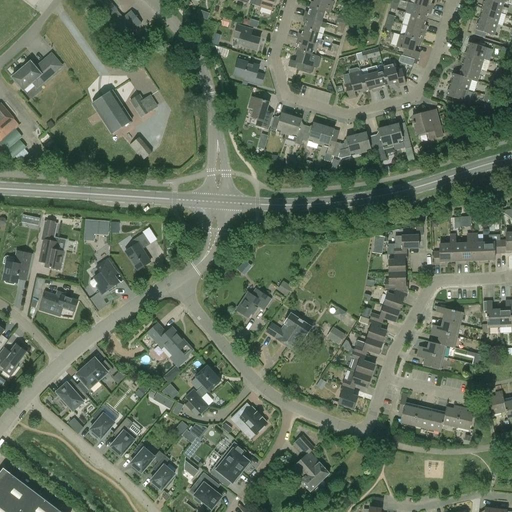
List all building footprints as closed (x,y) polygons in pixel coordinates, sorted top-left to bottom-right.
[(123,18),(117,11),(117,10),(108,0),(87,0),(105,21),(111,28),(112,28),(123,18)] [(255,0),(254,5),(261,8),(260,8),(272,11),(274,5),(276,5),(278,4),(279,0),(255,0)] [(310,7),(325,12),(330,13),(334,2),(327,0),(314,0),(314,3),(312,2),(310,7)] [(432,0),(416,0),(415,4),(433,10),(434,5),(431,4),(432,0)] [(494,0),(485,0),(483,8),(501,14),(504,3),(494,0)] [(415,4),(415,5),(408,3),(405,13),(412,15),(426,20),(428,14),(431,15),(433,10),(415,4)] [(306,12),(304,17),(322,22),(325,12),(310,7),(308,13),(306,12)] [(501,14),(483,8),(479,19),(498,25),(501,14)] [(123,18),(112,28),(122,40),(142,23),(131,11),(123,18)] [(412,15),(408,26),(426,31),(427,26),(425,26),(426,20),(412,15)] [(322,22),(304,17),(303,22),(305,23),(304,29),(319,33),(321,27),(325,28),(326,24),(322,22)] [(498,25),(479,19),(476,30),(494,36),(498,25)] [(394,22),(387,20),(383,31),(390,33),(394,22)] [(89,28),(99,41),(107,34),(98,22),(89,28)] [(403,25),(400,36),(420,41),(422,36),(424,37),(426,31),(408,26),(408,27),(403,25)] [(240,40),(238,46),(257,51),(260,40),(248,36),(250,30),(238,26),(234,38),(240,40)] [(319,33),(304,29),(302,35),(299,34),(298,39),(318,45),(319,45),(322,46),(323,41),(317,39),(319,33)] [(418,47),(420,41),(400,36),(397,47),(405,50),(403,55),(418,60),(420,54),(415,52),(416,46),(418,47)] [(318,45),(298,39),(296,44),(299,45),(297,50),(315,56),(318,45)] [(465,54),(484,60),(487,49),(469,43),(465,54)] [(367,51),(369,59),(380,56),(378,48),(367,51)] [(315,56),(297,50),(296,56),(298,56),(296,62),(290,60),(288,67),(302,71),(310,74),(312,73),(314,68),(316,69),(318,67),(321,60),(320,57),(315,56)] [(465,54),(462,65),(480,70),(484,60),(465,54)] [(54,66),(48,58),(36,68),(31,62),(13,78),(24,91),(33,83),(38,88),(47,80),(45,79),(54,71),(56,72),(63,67),(57,60),(57,61),(58,61),(58,62),(54,66)] [(238,61),(234,76),(254,82),(254,84),(262,86),(264,77),(257,74),(259,67),(238,61)] [(384,71),(387,86),(393,84),(392,82),(398,81),(400,86),(406,85),(402,70),(396,71),(394,63),(383,66),(384,71)] [(462,65),(459,76),(471,80),(477,82),(480,70),(462,65)] [(376,66),(371,67),(378,92),(383,91),(382,87),(387,86),(384,71),(378,73),(376,66)] [(366,69),(368,75),(363,77),(366,91),(372,90),(373,94),(378,92),(371,67),(366,69)] [(349,72),(350,75),(352,83),(346,84),(350,100),(356,98),(355,92),(361,90),(361,92),(366,91),(363,77),(362,77),(361,72),(360,72),(359,69),(356,68),(350,70),(349,72)] [(471,80),(459,76),(453,74),(450,85),(468,91),(471,80)] [(468,91),(450,85),(447,96),(465,102),(468,91)] [(93,104),(112,134),(132,121),(112,91),(93,104)] [(141,118),(158,107),(150,95),(143,100),(140,95),(130,102),(141,118)] [(489,97),(485,95),(483,102),(491,104),(493,97),(489,97)] [(255,125),(260,126),(268,129),(272,117),(266,115),(270,103),(252,98),(249,108),(254,109),(251,118),(257,119),(255,125)] [(23,137),(16,128),(19,126),(14,120),(15,120),(1,104),(0,104),(0,130),(0,131),(0,130),(0,145),(13,160),(26,147),(20,140),(23,137)] [(412,116),(417,135),(428,132),(430,139),(442,136),(438,120),(431,122),(429,112),(412,116)] [(287,133),(292,116),(282,113),(280,119),(275,117),(271,130),(277,132),(277,130),(286,133),(285,139),(285,140),(287,133)] [(287,133),(285,140),(295,142),(295,144),(301,145),(302,140),(303,140),(307,127),(301,125),(303,120),(292,116),(287,133)] [(307,127),(303,140),(308,142),(307,147),(316,150),(319,143),(324,126),(314,123),(312,128),(307,127)] [(414,160),(409,141),(406,127),(400,129),(399,124),(388,127),(393,143),(403,140),(404,143),(408,162),(414,160)] [(335,130),(324,126),(319,143),(329,146),(326,154),(332,156),(337,143),(331,141),(335,130)] [(379,134),(373,136),(377,150),(378,152),(394,148),(393,143),(388,127),(378,130),(379,134)] [(377,150),(373,136),(368,138),(367,133),(356,136),(361,151),(370,149),(371,151),(377,150)] [(265,149),(269,136),(263,134),(259,147),(265,149)] [(337,143),(332,156),(341,159),(351,156),(350,154),(361,151),(356,136),(346,138),(347,140),(344,140),(343,142),(344,144),(342,144),(337,143)] [(129,146),(136,153),(143,161),(153,153),(139,137),(129,146)] [(398,165),(397,159),(387,162),(388,167),(398,165)] [(313,163),(307,161),(304,171),(310,173),(313,163)] [(24,215),(22,227),(38,230),(40,218),(24,215)] [(44,240),(41,254),(40,262),(46,263),(45,267),(60,271),(64,252),(67,239),(55,237),(58,224),(55,223),(55,222),(47,220),(47,222),(44,221),(40,239),(44,240)] [(88,232),(105,233),(105,223),(88,222),(88,232)] [(111,222),(111,233),(120,232),(120,222),(111,222)] [(500,235),(500,253),(511,253),(511,250),(511,232),(506,233),(506,240),(500,241),(500,235)] [(150,262),(142,250),(150,244),(143,234),(133,241),(136,245),(126,252),(138,271),(150,262)] [(462,264),(461,243),(455,243),(455,234),(450,235),(451,244),(451,261),(457,261),(457,264),(462,264)] [(468,243),(461,243),(462,264),(467,264),(467,261),(473,261),(472,234),(467,234),(468,243)] [(477,234),(472,234),(473,261),(479,260),(479,263),(484,263),(483,242),(477,243),(477,234)] [(489,242),(483,242),(484,263),(488,263),(488,260),(495,260),(495,254),(500,253),(500,235),(489,236),(489,242)] [(376,236),(374,253),(384,254),(386,237),(376,236)] [(418,236),(403,237),(395,237),(395,249),(395,255),(407,254),(406,249),(419,248),(418,236)] [(451,261),(451,244),(440,244),(440,252),(434,252),(434,265),(445,264),(445,262),(451,261)] [(17,252),(16,258),(7,256),(5,257),(4,258),(3,264),(7,265),(4,280),(6,280),(5,282),(6,284),(14,285),(16,284),(16,283),(18,283),(19,279),(27,281),(32,255),(17,252)] [(407,254),(395,255),(395,260),(389,261),(390,273),(405,272),(405,260),(407,260),(407,254)] [(101,274),(95,278),(90,282),(90,284),(92,288),(95,288),(97,287),(102,295),(117,285),(110,274),(115,271),(107,260),(96,267),(101,274)] [(244,260),(239,270),(246,274),(251,264),(244,260)] [(390,273),(390,282),(385,282),(385,289),(390,290),(408,292),(407,284),(406,285),(405,272),(390,273)] [(283,281),(277,290),(287,296),(293,287),(283,281)] [(259,306),(264,310),(271,300),(256,290),(252,296),(248,293),(237,310),(248,318),(251,314),(253,315),(259,306)] [(388,294),(384,306),(400,311),(404,299),(405,300),(408,292),(390,290),(388,294)] [(75,312),(78,301),(63,296),(63,295),(58,293),(57,296),(45,293),(40,309),(47,312),(48,307),(53,309),(52,314),(60,316),(62,311),(62,312),(64,308),(75,312)] [(29,317),(32,319),(39,299),(33,297),(29,317)] [(492,301),(487,301),(483,302),(484,311),(487,311),(488,328),(499,327),(499,310),(493,310),(492,301)] [(511,327),(511,301),(506,301),(506,309),(499,310),(499,327),(511,327)] [(373,315),(371,320),(382,324),(384,318),(396,322),(400,311),(384,306),(381,317),(373,315)] [(470,317),(463,315),(464,313),(438,307),(437,312),(444,314),(442,321),(461,325),(461,324),(468,325),(470,317)] [(347,314),(338,308),(332,316),(341,322),(347,314)] [(313,328),(292,314),(285,324),(286,325),(283,330),(273,324),(267,333),(296,352),(305,338),(306,338),(313,328)] [(382,324),(371,320),(369,325),(371,326),(368,338),(383,343),(387,331),(380,329),(382,324)] [(433,325),(432,329),(458,336),(461,325),(442,321),(441,327),(433,325)] [(172,356),(170,358),(178,366),(187,358),(186,356),(193,350),(172,327),(165,334),(156,325),(147,333),(162,349),(164,347),(172,356)] [(326,338),(338,346),(345,335),(333,327),(326,338)] [(458,336),(432,329),(431,335),(438,337),(437,343),(447,346),(455,348),(458,336)] [(355,346),(356,347),(354,352),(366,356),(368,350),(379,354),(383,343),(368,338),(366,344),(357,341),(355,346)] [(447,346),(437,343),(429,342),(428,348),(420,346),(418,352),(444,358),(447,346)] [(16,366),(26,352),(17,345),(9,356),(3,351),(0,354),(0,365),(6,370),(11,362),(16,366)] [(354,359),(351,370),(371,377),(375,365),(364,361),(366,356),(354,352),(352,358),(354,359)] [(444,358),(418,352),(417,357),(425,359),(424,366),(441,370),(444,358)] [(95,358),(86,366),(99,380),(107,373),(108,373),(113,369),(105,360),(101,364),(95,358)] [(99,380),(86,366),(77,374),(82,381),(78,385),(86,393),(90,389),(89,389),(99,380)] [(209,407),(205,402),(202,398),(221,381),(208,366),(196,377),(204,385),(196,392),(194,390),(186,397),(201,414),(209,407)] [(165,376),(169,381),(180,372),(176,367),(165,376)] [(345,381),(343,386),(354,390),(356,384),(368,388),(371,377),(351,370),(347,381),(345,381)] [(115,377),(120,382),(125,376),(120,372),(115,377)] [(88,397),(86,393),(78,385),(73,389),(67,383),(65,385),(63,383),(58,388),(59,390),(57,392),(63,398),(61,400),(66,405),(67,404),(73,410),(88,397)] [(354,390),(343,386),(341,392),(343,392),(339,404),(354,409),(358,397),(352,395),(354,390)] [(137,395),(141,398),(148,390),(143,387),(137,395)] [(511,397),(504,400),(502,391),(495,393),(496,396),(489,397),(492,415),(506,412),(508,420),(511,418),(511,397)] [(409,425),(414,405),(406,403),(408,395),(403,393),(398,413),(402,414),(400,423),(409,425)] [(157,394),(154,401),(171,408),(174,401),(157,394)] [(178,416),(183,406),(178,403),(172,413),(178,416)] [(414,405),(409,425),(418,427),(422,407),(414,405)] [(449,408),(445,425),(453,427),(458,406),(454,406),(454,409),(449,408)] [(466,408),(458,406),(453,427),(461,429),(466,408)] [(422,407),(418,427),(426,429),(431,409),(422,407)] [(439,411),(434,431),(441,432),(443,424),(445,425),(449,408),(447,407),(445,412),(439,411)] [(93,417),(98,421),(91,429),(93,431),(92,433),(97,438),(99,436),(102,438),(115,423),(104,414),(106,412),(101,408),(93,417)] [(258,432),(260,433),(265,428),(264,426),(267,423),(261,418),(262,417),(257,412),(257,413),(252,408),(246,413),(242,409),(231,420),(245,434),(250,429),(255,435),(258,432)] [(466,408),(461,429),(470,430),(474,414),(467,412),(468,409),(466,408)] [(439,411),(431,409),(426,429),(434,431),(439,411)] [(118,455),(119,453),(122,455),(139,435),(129,427),(132,422),(127,417),(113,434),(118,438),(111,446),(113,448),(112,450),(118,455)] [(75,418),(69,423),(78,433),(85,427),(75,418)] [(174,431),(181,436),(188,426),(182,421),(174,431)] [(197,422),(191,431),(202,439),(208,429),(197,422)] [(225,424),(222,428),(228,434),(232,429),(225,424)] [(185,454),(191,458),(203,441),(186,430),(182,436),(192,443),(185,454)] [(303,437),(294,445),(298,449),(307,441),(303,437)] [(138,472),(139,470),(142,472),(155,457),(145,448),(146,447),(141,442),(133,451),(138,455),(131,463),(134,465),(132,467),(138,472)] [(234,442),(222,457),(241,473),(244,469),(245,470),(250,465),(248,464),(250,462),(240,455),(244,450),(234,442)] [(305,457),(292,470),(302,480),(301,481),(310,491),(329,473),(320,463),(310,453),(305,457)] [(158,489),(159,487),(162,490),(166,485),(168,486),(173,481),(171,479),(175,474),(164,465),(170,459),(165,455),(153,468),(158,473),(151,480),(154,483),(152,484),(158,489)] [(241,473),(222,457),(210,473),(219,481),(223,476),(233,483),(234,482),(235,483),(239,478),(238,477),(241,473)] [(0,473),(0,511),(62,511),(4,468),(0,473)] [(222,500),(220,499),(222,497),(212,489),(216,483),(204,474),(195,485),(199,489),(194,495),(196,497),(194,499),(200,504),(202,501),(212,510),(216,505),(217,506),(222,500)] [(295,507),(299,511),(302,511),(307,508),(302,501),(295,507)]
